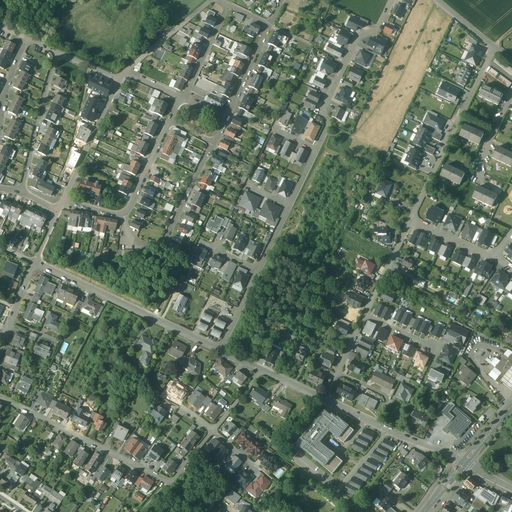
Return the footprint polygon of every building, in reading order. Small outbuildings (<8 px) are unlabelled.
[(11,7),(8,0),(1,0),(6,9),(11,7)] [(402,7),(396,5),(392,15),(399,19),(401,15),(402,16),(404,12),(403,12),(404,8),(402,7)] [(208,17),(212,19),(215,14),(209,11),(206,16),(208,17)] [(243,17),(238,14),(236,18),(235,20),(240,23),(243,17)] [(212,19),(208,17),(205,23),(208,25),(211,26),(213,27),(216,21),(212,19)] [(359,22),(351,18),(347,27),(356,31),(358,27),(362,29),(364,24),(359,22)] [(260,28),(251,24),(249,30),(252,32),(255,33),(257,34),(260,28)] [(394,28),(387,25),(384,32),(391,35),(394,28)] [(249,30),(245,28),(242,33),(248,36),(253,38),(255,33),(252,32),(249,30)] [(205,31),(201,29),(198,35),(200,36),(205,38),(207,39),(210,33),(208,32),(205,31)] [(348,34),(342,31),(342,32),(339,36),(337,41),(338,42),(343,44),(346,45),(351,36),(348,34)] [(282,36),(273,32),(271,38),(279,42),(280,39),(282,36)] [(469,39),(468,42),(473,45),(475,46),(478,42),(468,34),(466,37),(469,39)] [(373,37),(369,46),(375,49),(382,52),(387,43),(380,40),(373,37)] [(279,42),(271,38),(268,44),(274,47),(276,48),(279,42)] [(213,45),(220,48),(222,43),(216,39),(213,45)] [(15,45),(7,42),(3,50),(11,54),(15,45)] [(196,45),(194,44),(191,50),(199,54),(202,48),(200,47),(196,45)] [(331,46),(329,45),(326,51),(340,58),(343,51),(336,48),(332,46),(332,45),(331,46)] [(475,46),(473,45),(469,53),(480,58),(484,50),(475,46)] [(238,54),(245,57),(247,58),(251,50),(242,46),(238,54)] [(11,54),(3,50),(0,57),(7,61),(11,54)] [(199,54),(191,50),(188,56),(191,57),(195,59),(196,60),(199,54)] [(365,53),(360,51),(355,63),(366,68),(371,56),(365,53)] [(475,66),(480,58),(469,53),(465,61),(468,62),(475,66)] [(266,54),(264,54),(261,60),(269,64),(272,58),(270,56),(266,54)] [(511,69),(497,57),(493,61),(511,76),(511,69)] [(269,64),(261,60),(258,66),(265,69),(267,69),(269,64)] [(331,63),(325,60),(323,64),(323,65),(321,69),(329,72),(332,74),(336,66),(331,63)] [(244,65),(236,61),(233,67),(241,71),(244,65)] [(31,66),(23,62),(19,70),(27,74),(31,66)] [(186,66),(184,65),(181,71),(190,75),(193,69),(191,68),(186,66)] [(241,71),(233,67),(230,73),(236,76),(238,77),(241,71)] [(363,73),(353,68),(349,77),(359,82),(363,73)] [(463,69),(456,83),(465,87),(472,73),(470,72),(464,69),(463,69)] [(511,84),(491,69),(488,73),(508,88),(511,84)] [(190,75),(181,71),(179,77),(185,80),(187,81),(190,75)] [(325,75),(319,72),(318,71),(315,78),(316,78),(323,81),(325,75)] [(29,75),(21,72),(17,80),(25,83),(29,75)] [(236,76),(230,73),(228,72),(226,77),(234,81),(236,76)] [(256,76),(255,75),(252,81),(260,85),(263,79),(261,78),(256,76)] [(179,77),(178,77),(176,82),(183,85),(185,80),(179,77)] [(234,81),(226,77),(224,82),(226,83),(227,83),(232,85),(234,81)] [(59,78),(57,78),(53,86),(61,90),(65,81),(64,81),(59,78)] [(92,78),(87,88),(97,93),(100,94),(106,97),(111,87),(92,78)] [(323,81),(316,78),(313,84),(323,89),(326,82),(323,81)] [(25,83),(17,80),(13,88),(21,91),(25,83)] [(260,85),(252,81),(249,87),(251,88),(255,90),(257,91),(260,85)] [(183,85),(176,82),(174,88),(180,91),(183,85)] [(451,101),(454,102),(456,98),(460,90),(443,82),(437,94),(451,101)] [(227,83),(226,83),(223,88),(231,92),(234,87),(232,85),(227,83)] [(355,93),(343,86),(339,93),(337,92),(334,98),(349,105),(355,93)] [(503,95),(484,86),(478,96),(498,106),(503,95)] [(231,92),(223,88),(220,94),(227,97),(229,98),(231,92)] [(315,94),(311,92),(311,93),(308,99),(317,104),(320,97),(315,94)] [(64,99),(57,95),(53,103),(61,107),(64,99)] [(220,100),(209,95),(206,101),(221,109),(225,102),(224,102),(220,100)] [(21,98),(15,96),(12,104),(20,108),(23,100),(21,98)] [(247,97),(245,96),(242,102),(250,106),(253,100),(251,99),(247,97)] [(89,99),(80,118),(91,123),(100,104),(96,102),(94,101),(89,99)] [(317,104),(308,99),(305,105),(304,106),(309,108),(314,110),(317,104)] [(162,102),(159,101),(156,107),(165,111),(168,105),(165,104),(165,102),(163,101),(162,102)] [(250,106),(242,102),(239,108),(241,109),(245,111),(247,112),(250,106)] [(61,107),(53,103),(49,112),(57,115),(61,107)] [(20,108),(12,104),(8,112),(16,116),(20,108)] [(342,105),(340,109),(345,112),(350,114),(351,110),(342,105)] [(165,111),(156,107),(154,113),(162,117),(165,111)] [(340,109),(336,107),(332,117),(340,121),(345,112),(340,109)] [(288,112),(285,110),(279,123),(281,124),(281,125),(285,127),(292,115),(288,113),(288,112)] [(49,112),(45,120),(53,123),(57,115),(49,112)] [(437,118),(428,114),(424,123),(437,129),(440,131),(444,122),(437,118)] [(236,118),(234,117),(231,123),(232,124),(239,127),(243,121),(241,120),(236,118)] [(307,121),(299,117),(292,131),(300,135),(307,121)] [(20,124),(12,121),(8,129),(16,132),(20,124)] [(157,126),(150,123),(147,128),(155,132),(157,126)] [(239,127),(232,124),(230,130),(236,133),(238,134),(241,128),(239,127)] [(319,127),(312,124),(306,137),(313,141),(319,127)] [(484,135),(465,125),(460,136),(479,145),(484,135)] [(86,129),(80,126),(80,127),(77,133),(78,133),(75,139),(86,144),(91,132),(89,131),(90,131),(86,129)] [(57,132),(49,128),(45,136),(53,140),(57,132)] [(155,132),(147,128),(145,134),(152,137),(155,132)] [(420,128),(417,136),(427,141),(429,137),(431,133),(420,128)] [(16,132),(8,129),(4,137),(12,140),(16,132)] [(230,130),(228,129),(225,135),(226,136),(229,137),(233,139),(236,133),(230,130)] [(429,137),(440,142),(443,135),(441,135),(435,132),(433,134),(431,133),(429,137)] [(281,139),(273,135),(267,147),(275,151),(278,146),(281,139)] [(53,140),(45,136),(41,144),(49,148),(53,140)] [(427,141),(417,136),(413,143),(424,148),(425,145),(427,141)] [(223,142),(221,141),(218,147),(227,151),(230,145),(226,143),(223,142)] [(149,146),(141,142),(138,147),(146,151),(149,146)] [(294,146),(286,142),(281,153),(288,157),(291,152),(294,146)] [(49,148),(41,144),(38,152),(46,156),(49,148)] [(257,144),(253,154),(258,156),(261,145),(257,144)] [(175,147),(173,146),(172,148),(171,150),(174,151),(173,153),(177,155),(180,146),(176,145),(175,147)] [(425,152),(433,156),(435,150),(425,145),(424,148),(426,150),(425,152)] [(4,147),(0,155),(8,158),(10,154),(11,155),(13,151),(11,150),(4,147)] [(146,151),(138,147),(136,153),(143,157),(146,151)] [(511,164),(511,154),(497,147),(491,158),(511,167),(511,164)] [(308,152),(300,149),(297,155),(294,160),(295,160),(302,164),(308,152)] [(411,150),(409,156),(419,161),(422,155),(415,152),(411,150)] [(229,156),(217,151),(216,154),(221,156),(220,159),(222,160),(221,160),(224,161),(225,158),(227,159),(229,156)] [(67,165),(74,169),(81,155),(76,153),(73,152),(72,152),(69,158),(70,159),(67,165)] [(172,156),(169,154),(168,157),(170,157),(168,162),(172,164),(174,160),(177,155),(173,153),(172,156)] [(215,157),(213,156),(210,162),(217,165),(219,166),(221,160),(222,160),(220,159),(215,157)] [(409,156),(406,162),(410,164),(417,167),(419,161),(409,156)] [(46,163),(40,160),(36,168),(44,172),(48,164),(46,163)] [(134,162),(132,161),(130,167),(138,170),(140,165),(138,164),(134,162)] [(248,173),(251,167),(244,164),(242,171),(248,173)] [(465,175),(445,165),(440,176),(460,185),(465,175)] [(138,170),(130,167),(127,172),(135,176),(138,170)] [(44,172),(36,168),(32,176),(40,180),(44,172)] [(208,172),(206,171),(203,177),(212,181),(215,175),(212,174),(208,172)] [(263,175),(256,172),(252,180),(260,183),(263,175)] [(125,176),(121,174),(118,180),(123,183),(124,181),(126,182),(128,177),(125,176)] [(34,177),(30,187),(39,191),(51,196),(54,190),(42,184),(43,182),(34,177)] [(212,181),(203,177),(201,183),(207,186),(209,187),(212,181)] [(277,182),(269,178),(264,187),(272,191),(276,185),(277,182)] [(392,184),(383,180),(377,193),(377,194),(382,196),(386,198),(392,184)] [(85,182),(81,181),(79,191),(98,196),(101,187),(97,185),(95,185),(88,183),(85,182)] [(126,182),(124,181),(123,183),(121,186),(129,190),(132,184),(130,183),(126,182)] [(284,181),(281,187),(278,194),(286,198),(292,185),(284,181)] [(129,190),(121,186),(118,192),(122,193),(124,194),(126,195),(129,190)] [(149,188),(147,187),(144,193),(145,193),(149,195),(153,197),(156,191),(152,189),(149,188)] [(497,197),(478,187),(472,198),(492,207),(497,197)] [(199,193),(197,192),(194,198),(203,203),(206,197),(203,195),(199,193)] [(241,201),(239,205),(246,209),(253,196),(245,192),(241,201)] [(260,199),(253,196),(246,209),(253,212),(254,212),(255,208),(260,199)] [(203,203),(194,198),(191,204),(193,205),(198,207),(200,208),(203,203)] [(144,199),(142,199),(139,204),(142,205),(147,208),(150,203),(150,202),(147,201),(144,199)] [(261,211),(259,215),(260,215),(267,219),(273,206),(266,202),(261,211)] [(7,203),(4,210),(9,212),(12,205),(7,203)] [(173,207),(167,203),(164,209),(171,212),(173,207)] [(17,206),(13,204),(12,205),(9,211),(14,213),(17,206)] [(147,208),(142,205),(139,211),(145,214),(148,208),(147,208)] [(22,208),(17,206),(14,213),(12,218),(17,220),(19,215),(22,208)] [(280,209),(273,206),(267,219),(274,222),(276,218),(280,209)] [(427,217),(426,219),(438,224),(443,212),(432,207),(430,211),(429,210),(426,216),(427,217)] [(33,210),(29,208),(27,211),(24,217),(26,218),(28,219),(29,217),(30,217),(33,210)] [(139,211),(137,210),(135,216),(137,217),(140,218),(143,219),(145,214),(139,211)] [(195,217),(186,213),(183,219),(188,222),(192,223),(195,217)] [(42,214),(39,222),(44,224),(47,217),(42,214)] [(449,215),(444,226),(456,232),(457,230),(461,222),(461,220),(449,215)] [(210,220),(205,228),(217,234),(224,220),(216,216),(213,221),(210,220)] [(103,219),(98,218),(97,224),(93,223),(91,229),(91,231),(100,232),(101,228),(102,225),(103,219)] [(84,220),(79,219),(78,226),(91,229),(93,221),(88,221),(84,220)] [(134,222),(133,221),(130,227),(138,231),(140,225),(137,224),(134,222)] [(477,228),(468,223),(462,236),(472,241),(476,232),(477,228)] [(227,229),(223,238),(226,239),(232,227),(233,225),(230,224),(227,229)] [(182,226),(180,225),(177,231),(179,232),(182,233),(186,235),(189,229),(185,227),(182,226)] [(226,239),(226,240),(230,242),(236,229),(232,227),(226,239)] [(19,239),(22,230),(16,228),(13,236),(19,239)] [(378,234),(378,242),(383,242),(383,244),(390,244),(390,233),(387,233),(387,229),(386,229),(378,228),(374,228),(374,233),(378,234)] [(421,234),(415,231),(412,237),(410,243),(416,246),(416,244),(421,234)] [(494,236),(484,231),(482,235),(480,240),(479,242),(489,247),(494,236)] [(428,236),(421,233),(421,234),(416,244),(423,247),(426,239),(428,236)] [(247,239),(240,235),(235,244),(234,248),(241,251),(243,248),(247,239)] [(176,237),(174,237),(171,243),(179,247),(182,241),(179,239),(176,237)] [(22,238),(18,246),(21,247),(20,250),(24,252),(28,241),(22,238)] [(440,242),(433,238),(428,250),(435,253),(439,244),(440,242)] [(440,259),(445,261),(446,258),(447,259),(452,248),(446,245),(445,247),(440,256),(441,256),(440,259)] [(196,257),(199,249),(194,246),(190,254),(191,254),(193,255),(196,257)] [(260,250),(252,246),(250,250),(247,256),(255,260),(260,250)] [(199,249),(196,257),(193,255),(189,263),(193,265),(194,263),(199,265),(197,268),(202,270),(206,261),(203,260),(203,258),(206,260),(209,254),(206,253),(206,252),(200,249),(199,249)] [(458,250),(453,261),(459,264),(463,257),(465,254),(458,250)] [(223,260),(215,256),(213,260),(210,265),(211,266),(211,267),(213,268),(215,267),(218,269),(220,266),(223,260)] [(465,267),(471,270),(477,259),(470,256),(468,259),(465,267)] [(369,275),(371,276),(372,274),(375,268),(376,266),(370,263),(366,261),(365,262),(357,258),(353,266),(362,270),(361,271),(369,275)] [(414,262),(406,258),(403,265),(411,269),(414,262)] [(477,274),(480,276),(479,277),(482,278),(482,277),(486,278),(488,273),(489,274),(490,272),(492,266),(489,265),(489,264),(486,262),(486,263),(482,262),(479,269),(477,274)] [(229,263),(227,268),(226,268),(223,274),(224,274),(222,279),(228,281),(235,265),(229,263)] [(16,267),(8,264),(4,273),(8,275),(7,276),(11,278),(16,267)] [(247,271),(239,267),(237,271),(239,272),(246,275),(247,271)] [(496,275),(491,282),(495,285),(497,285),(500,287),(501,288),(506,282),(507,280),(507,276),(499,270),(496,275)] [(239,272),(233,285),(242,289),(248,276),(246,275),(239,272)] [(416,279),(404,273),(402,279),(418,286),(420,282),(421,281),(416,279)] [(56,286),(47,282),(49,279),(41,276),(38,284),(53,291),(56,286)] [(428,281),(417,276),(416,279),(421,281),(420,282),(427,285),(428,281)] [(363,278),(362,277),(360,280),(359,280),(358,280),(357,282),(358,284),(357,287),(358,287),(364,290),(369,281),(368,281),(363,278)] [(11,282),(7,293),(12,295),(16,284),(11,282)] [(467,296),(472,283),(469,282),(463,295),(467,296)] [(509,284),(506,282),(501,288),(500,287),(500,288),(504,291),(505,289),(509,284)] [(53,291),(38,284),(34,292),(35,293),(41,295),(43,293),(51,296),(53,291)] [(59,294),(58,297),(57,298),(64,301),(63,303),(64,304),(70,291),(68,290),(69,288),(63,286),(59,294)] [(79,293),(73,290),(72,292),(70,291),(64,304),(66,305),(67,303),(73,306),(74,304),(75,302),(79,293)] [(390,293),(385,291),(382,298),(392,303),(395,296),(390,293)] [(457,300),(459,296),(451,292),(448,296),(457,300)] [(359,309),(363,300),(355,296),(347,293),(344,298),(348,300),(347,303),(359,309)] [(471,300),(482,306),(486,298),(475,293),(471,300)] [(187,299),(179,295),(172,309),(181,313),(187,299)] [(92,299),(88,297),(84,304),(82,308),(83,308),(91,312),(90,314),(95,317),(97,312),(100,306),(91,301),(92,299)] [(487,307),(493,310),(497,304),(491,301),(487,307)] [(31,303),(30,302),(26,311),(42,317),(44,312),(36,308),(37,305),(36,305),(31,303)] [(379,304),(374,314),(381,317),(385,307),(379,304)] [(392,311),(385,307),(381,317),(387,320),(392,311)] [(214,314),(205,310),(201,319),(209,323),(214,314)] [(405,313),(399,310),(394,320),(401,323),(405,313)] [(42,317),(26,311),(23,319),(30,322),(31,319),(40,322),(42,317)] [(405,313),(401,323),(407,326),(412,316),(405,313)] [(50,314),(48,319),(44,326),(59,333),(62,325),(54,322),(56,317),(50,314)] [(227,321),(219,317),(215,326),(223,330),(227,321)] [(209,323),(201,319),(197,328),(205,332),(209,323)] [(424,322),(417,319),(413,329),(419,332),(424,322)] [(376,326),(368,322),(363,332),(371,336),(373,330),(376,326)] [(430,325),(424,322),(419,332),(426,335),(427,331),(430,326),(430,325)] [(337,331),(347,335),(350,328),(348,327),(340,323),(339,323),(337,326),(339,327),(337,331)] [(444,328),(437,325),(432,335),(439,338),(441,334),(443,329),(444,328)] [(461,329),(452,325),(451,327),(449,332),(450,335),(457,338),(461,329)] [(223,330),(215,326),(210,335),(218,339),(223,330)] [(379,333),(376,338),(377,339),(383,341),(388,331),(381,328),(379,333)] [(468,333),(461,329),(457,338),(459,342),(461,343),(463,344),(468,333)] [(27,338),(16,333),(11,344),(20,348),(23,341),(25,342),(27,338)] [(152,342),(143,337),(141,340),(140,339),(140,341),(138,345),(137,348),(146,352),(145,353),(150,356),(157,343),(153,340),(152,342)] [(389,342),(387,347),(392,349),(397,339),(392,337),(389,342)] [(365,340),(362,339),(359,345),(370,350),(373,343),(365,340)] [(397,339),(392,349),(398,352),(400,347),(403,342),(397,339)] [(187,348),(175,341),(168,354),(180,360),(183,356),(187,348)] [(50,349),(39,343),(38,346),(36,345),(34,350),(35,351),(34,353),(46,359),(47,356),(49,357),(51,352),(49,351),(50,349)] [(415,349),(415,348),(408,344),(403,354),(410,357),(415,349)] [(370,350),(359,345),(356,351),(359,352),(367,356),(370,350)] [(452,348),(447,345),(440,359),(448,363),(450,358),(453,359),(457,350),(452,348)] [(336,350),(329,347),(327,353),(333,356),(336,350)] [(272,348),(266,361),(274,365),(280,352),(272,348)] [(303,352),(299,350),(295,358),(300,360),(300,361),(302,362),(304,359),(303,359),(306,353),(303,352)] [(19,355),(8,352),(5,362),(15,366),(19,355)] [(357,355),(351,352),(347,359),(350,361),(351,359),(354,360),(357,355)] [(145,353),(140,363),(145,365),(146,364),(147,364),(148,364),(149,361),(150,361),(151,358),(150,357),(150,356),(145,353)] [(334,359),(324,354),(321,359),(323,360),(321,364),(330,368),(334,359)] [(420,355),(419,355),(417,361),(415,364),(418,365),(417,366),(420,368),(421,367),(424,368),(428,359),(420,355)] [(200,365),(194,361),(190,358),(188,360),(184,365),(185,366),(190,369),(189,374),(199,375),(200,365)] [(232,368),(220,359),(218,362),(216,363),(215,364),(215,366),(218,368),(216,370),(225,377),(228,374),(229,373),(229,372),(232,368)] [(505,363),(501,360),(495,368),(501,373),(495,381),(499,384),(502,382),(506,377),(505,376),(511,368),(505,363)] [(353,362),(352,365),(349,370),(353,371),(352,372),(359,375),(361,370),(360,370),(362,366),(353,362)] [(442,367),(440,372),(444,374),(448,375),(450,370),(442,367)] [(476,375),(467,367),(462,373),(465,375),(460,381),(466,386),(473,378),(473,379),(476,375)] [(506,377),(502,382),(507,386),(511,390),(511,367),(505,376),(506,377)] [(501,373),(495,368),(488,375),(495,381),(501,373)] [(433,369),(430,377),(441,382),(444,374),(440,372),(433,369)] [(247,377),(239,370),(235,376),(234,377),(242,384),(247,377)] [(11,374),(3,371),(0,377),(0,381),(4,383),(4,384),(7,385),(8,382),(8,381),(11,374)] [(319,373),(314,371),(311,378),(314,380),(313,383),(321,386),(326,376),(319,373)] [(386,377),(375,372),(371,381),(375,383),(381,386),(386,377)] [(228,374),(225,377),(223,380),(226,382),(228,380),(231,376),(228,374)] [(33,381),(24,377),(18,390),(26,394),(33,381)] [(396,382),(386,377),(381,386),(387,389),(391,390),(396,382)] [(182,397),(186,392),(187,391),(174,382),(167,392),(170,394),(169,395),(175,400),(176,399),(179,401),(182,397)] [(414,390),(401,385),(395,398),(404,402),(408,394),(411,395),(414,390)] [(268,395),(256,386),(254,389),(253,389),(252,390),(252,391),(250,394),(251,394),(249,396),(257,401),(256,403),(260,405),(262,401),(263,402),(268,395)] [(349,390),(340,386),(336,394),(345,398),(345,399),(352,402),(353,399),(356,393),(356,392),(349,389),(349,390)] [(205,399),(195,391),(188,401),(197,409),(202,403),(205,399)] [(36,402),(48,408),(53,399),(41,393),(36,402)] [(369,398),(363,395),(362,396),(359,402),(358,405),(364,408),(365,407),(373,411),(376,404),(368,400),(369,398)] [(207,397),(205,399),(202,403),(207,407),(212,401),(207,397)] [(474,397),(465,407),(473,413),(476,409),(475,409),(479,405),(480,404),(480,403),(480,402),(479,401),(478,401),(474,397)] [(292,405),(276,398),(272,405),(283,411),(282,414),(287,416),(288,413),(292,405)] [(216,406),(213,404),(210,408),(211,409),(206,414),(205,414),(214,420),(217,416),(216,416),(220,411),(221,411),(221,410),(216,406)] [(59,407),(56,405),(54,411),(53,412),(57,415),(57,414),(60,415),(64,407),(60,405),(59,407)] [(167,413),(158,406),(150,416),(155,420),(156,418),(161,421),(167,413)] [(64,407),(60,415),(62,417),(66,419),(67,417),(70,412),(67,411),(68,409),(64,407)] [(470,422),(454,407),(448,413),(454,418),(442,431),(446,434),(449,430),(452,433),(457,436),(457,437),(457,436),(470,422)] [(79,409),(78,409),(77,412),(72,421),(85,427),(88,421),(89,419),(90,415),(79,409)] [(354,431),(338,417),(337,419),(332,415),(331,416),(325,411),(315,422),(306,433),(297,444),(332,474),(343,462),(334,455),(335,454),(332,452),(332,453),(322,444),(319,442),(326,435),(329,431),(335,436),(335,437),(338,439),(338,438),(344,443),(354,431)] [(420,414),(415,411),(410,422),(424,429),(430,417),(425,414),(423,418),(419,416),(420,414)] [(179,419),(174,415),(170,420),(175,424),(179,419)] [(28,420),(21,416),(15,426),(22,430),(28,421),(28,420)] [(98,419),(97,418),(95,421),(94,425),(97,426),(95,429),(100,432),(102,428),(104,428),(105,425),(100,422),(101,421),(100,420),(98,419)] [(229,422),(225,427),(223,428),(222,429),(222,431),(224,432),(225,432),(230,436),(230,435),(233,435),(234,434),(238,430),(229,422)] [(124,428),(118,426),(116,430),(115,431),(117,432),(115,436),(124,441),(129,430),(124,427),(124,428)] [(374,435),(364,430),(361,436),(370,440),(370,441),(371,441),(374,435)] [(191,432),(182,444),(184,446),(183,448),(188,452),(188,451),(193,444),(194,444),(199,437),(192,432),(192,431),(191,432)] [(250,438),(244,433),(241,437),(239,436),(238,438),(239,439),(238,440),(240,441),(238,444),(243,448),(245,445),(250,438)] [(66,439),(59,434),(53,445),(59,449),(66,439)] [(326,435),(319,442),(322,444),(328,436),(326,435)] [(370,440),(361,436),(360,435),(357,442),(365,446),(367,447),(370,441),(370,440)] [(131,438),(123,449),(126,451),(134,440),(131,438)] [(250,438),(245,445),(247,447),(253,440),(250,438)] [(134,440),(126,451),(132,455),(140,444),(134,440)] [(221,446),(215,440),(214,442),(210,447),(208,449),(214,454),(221,446)] [(253,440),(247,447),(250,449),(256,443),(253,440)] [(394,445),(385,440),(381,446),(390,450),(391,451),(394,445)] [(78,445),(72,441),(64,453),(71,457),(76,450),(79,445),(78,445)] [(365,446),(357,442),(355,441),(352,448),(362,452),(365,446)] [(262,448),(256,443),(250,449),(247,452),(252,456),(255,453),(256,455),(257,454),(258,455),(259,453),(259,452),(262,448)] [(145,448),(140,444),(132,455),(137,459),(139,456),(145,448)] [(390,450),(381,446),(380,445),(377,451),(385,456),(386,457),(390,450)] [(155,446),(147,456),(147,457),(148,456),(152,460),(155,462),(158,459),(159,457),(163,452),(155,446)] [(227,451),(221,446),(214,454),(220,459),(221,458),(226,452),(227,451)] [(145,448),(139,456),(142,458),(148,450),(145,448)] [(385,456),(377,451),(375,450),(372,457),(382,462),(385,456)] [(80,455),(75,463),(80,467),(88,455),(83,452),(82,451),(80,455)] [(96,453),(86,470),(91,474),(102,457),(96,453)] [(262,453),(257,459),(262,462),(267,456),(262,453)] [(271,457),(271,458),(268,455),(267,456),(262,462),(261,463),(264,466),(264,468),(266,470),(268,469),(272,472),(275,469),(275,470),(278,470),(279,468),(279,466),(278,465),(278,464),(275,461),(275,459),(273,457),(271,457)] [(421,455),(414,463),(421,470),(429,461),(421,455)] [(231,456),(225,463),(227,465),(233,458),(231,456)] [(241,462),(235,457),(233,458),(227,465),(227,466),(234,471),(241,462)] [(16,462),(13,459),(9,465),(8,467),(15,471),(19,466),(15,464),(16,462)] [(379,464),(369,459),(366,465),(365,465),(374,469),(374,470),(375,471),(379,464)] [(170,460),(162,469),(169,475),(177,465),(176,465),(172,461),(170,460)] [(19,466),(15,471),(23,476),(28,469),(20,464),(19,466)] [(374,469),(365,465),(366,465),(364,464),(361,471),(369,475),(370,476),(374,470),(374,469)] [(119,466),(113,476),(117,478),(118,479),(120,477),(124,470),(119,466)] [(108,471),(103,467),(99,474),(96,478),(97,478),(102,481),(105,477),(108,471)] [(369,475),(361,471),(359,470),(356,476),(366,481),(369,475)] [(7,479),(4,477),(0,482),(0,483),(5,487),(14,474),(15,473),(12,471),(7,479)] [(137,475),(131,471),(126,479),(132,483),(137,475)] [(249,477),(243,472),(241,472),(240,474),(238,473),(237,475),(237,476),(236,478),(236,480),(242,485),(244,485),(244,484),(250,477),(249,477)] [(410,479),(402,473),(394,483),(395,484),(401,489),(410,479)] [(14,474),(5,487),(11,490),(18,481),(15,479),(17,476),(14,474)] [(34,481),(28,477),(25,482),(30,486),(34,481)] [(117,478),(114,483),(118,485),(119,484),(122,479),(120,477),(118,479),(117,478)] [(143,479),(139,477),(134,484),(138,487),(140,485),(139,485),(143,479)] [(153,483),(145,477),(143,479),(139,485),(140,485),(148,490),(153,483)] [(250,477),(244,484),(247,486),(253,479),(250,477),(249,477),(250,477)] [(270,483),(262,477),(258,482),(256,482),(253,485),(254,486),(250,491),(251,492),(251,494),(253,495),(254,495),(255,493),(257,495),(262,489),(263,491),(270,483)] [(478,483),(470,477),(464,484),(468,488),(469,487),(472,490),(474,488),(476,485),(478,483)] [(362,483),(353,478),(349,484),(349,485),(358,489),(357,489),(359,490),(362,483)] [(34,489),(30,495),(33,496),(38,488),(39,487),(41,483),(36,480),(35,482),(34,481),(30,486),(34,489)] [(251,483),(246,489),(249,492),(250,491),(254,486),(253,485),(251,483)] [(393,487),(388,483),(384,488),(390,492),(393,487)] [(358,489),(349,485),(349,484),(348,484),(344,490),(354,495),(357,489),(358,489)] [(46,487),(44,486),(43,488),(43,489),(42,491),(44,492),(42,494),(48,498),(53,491),(46,486),(46,487)] [(480,487),(477,490),(474,488),(472,490),(475,493),(473,495),(477,498),(478,499),(485,504),(487,502),(495,507),(499,497),(493,492),(492,493),(488,490),(487,491),(484,489),(480,487)] [(39,489),(38,488),(33,496),(38,500),(41,495),(39,494),(41,490),(39,489)] [(334,495),(327,490),(325,493),(332,498),(334,495)] [(468,497),(459,490),(452,498),(461,506),(464,502),(468,497)] [(63,498),(53,491),(48,498),(56,504),(55,506),(57,508),(63,498)] [(240,498),(232,491),(226,497),(234,504),(240,498)] [(143,497),(136,492),(134,496),(141,501),(143,497)] [(30,495),(27,493),(23,499),(29,502),(33,496),(30,495)] [(511,502),(511,496),(504,493),(501,500),(511,505),(511,502)] [(33,496),(29,502),(34,506),(38,500),(33,496)] [(394,503),(386,496),(379,505),(386,511),(390,507),(394,503)] [(478,499),(477,498),(471,506),(479,511),(485,504),(478,499)] [(511,505),(501,500),(496,511),(495,511),(502,511),(504,510),(507,511),(508,511),(510,507),(511,505)] [(464,502),(461,506),(463,507),(467,510),(470,507),(464,502)]
